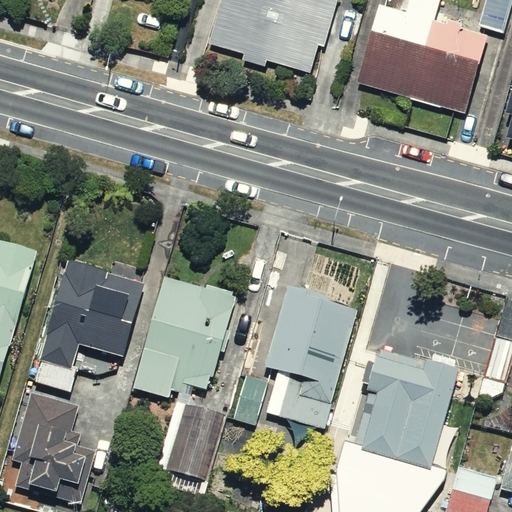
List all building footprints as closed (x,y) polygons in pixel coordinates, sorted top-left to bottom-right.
[(314,77),(333,0),(211,0),(199,47),(314,77)] [(404,0),(403,5),(385,0),(372,0),(349,82),(463,114),(486,31),(504,36),(511,7),(511,0),(483,0),(475,30),(431,17),(435,0),(404,0)] [(511,47),(479,152),(511,162),(511,47)] [(0,366),(37,247),(0,235),(0,366)] [(145,283),(68,260),(38,361),(41,362),(35,382),(69,392),(77,368),(71,366),(79,342),(123,355),(145,283)] [(161,267),(128,384),(167,395),(171,381),(206,391),(235,288),(161,267)] [(352,304),(283,284),(259,370),(237,364),(223,411),(219,428),(252,438),(260,410),(318,426),(352,304)] [(511,349),(511,300),(499,296),(473,390),(498,397),(511,349)] [(423,356),(371,342),(344,445),(429,467),(458,355),(426,347),(423,356)] [(79,406),(31,393),(13,460),(23,462),(16,486),(81,504),(96,450),(78,445),(81,433),(72,430),(79,406)] [(511,404),(511,420),(498,474),(450,461),(437,509),(448,511),(511,511),(489,506),(494,486),(511,490),(511,394),(509,404),(511,404)] [(219,428),(223,411),(177,398),(167,395),(148,465),(204,481),(219,428)] [(378,466),(354,460),(342,510),(348,511),(420,511),(426,490),(375,478),(378,466)] [(331,511),(335,493),(293,485),(287,511),(331,511)]
